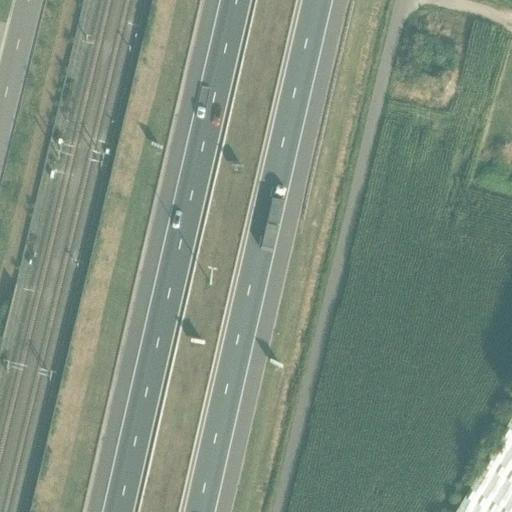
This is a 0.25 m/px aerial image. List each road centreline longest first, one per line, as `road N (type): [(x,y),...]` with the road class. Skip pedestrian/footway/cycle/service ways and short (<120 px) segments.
road 1 (unclassified): [(284,511),(400,0)]
road 2 (motorway): [(216,511),(330,0)]
road 3 (motorway): [(235,0),(121,511)]
road 4 (unclassified): [(0,122),(29,0)]
